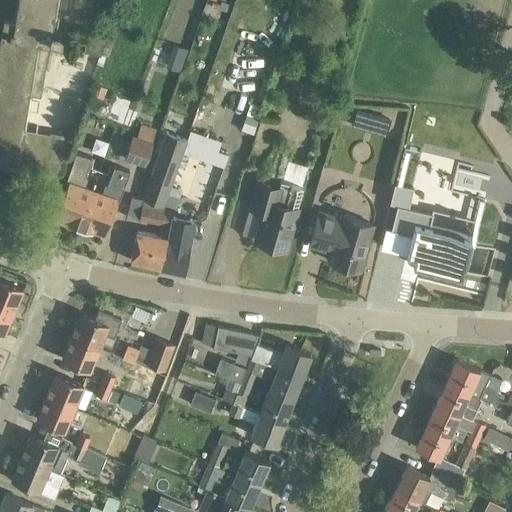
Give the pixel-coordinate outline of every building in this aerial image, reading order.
[(0,165),(18,169),(22,140),(19,139),(21,128),(24,128),(30,94),(41,96),(56,0),(17,0),(15,20),(4,18),(0,40),(0,165)] [(87,31),(84,51),(99,53),(100,53),(97,63),(102,65),(106,55),(108,55),(114,39),(103,34),(97,33),(94,32),(87,31)] [(183,59),(187,48),(174,44),(170,55),(183,59)] [(107,89),(107,87),(94,83),(94,84),(90,94),(103,98),(107,89)] [(353,123),(366,127),(371,111),(358,107),(353,123)] [(134,133),(125,158),(146,166),(155,141),(153,140),(157,129),(142,124),(138,135),(134,133)] [(202,158),(210,136),(189,129),(185,140),(181,150),(183,151),(202,158)] [(185,140),(166,133),(143,199),(131,196),(127,216),(139,219),(139,218),(163,224),(160,235),(137,230),(131,259),(161,266),(163,254),(166,255),(173,218),(175,212),(142,205),(144,199),(164,206),(165,203),(169,192),(183,151),(181,150),(185,140)] [(68,222),(81,227),(96,187),(85,183),(88,176),(85,175),(92,156),(77,151),(65,182),(68,183),(65,192),(58,215),(69,219),(68,222)] [(291,161),(286,183),(303,187),(308,165),(291,161)] [(96,187),(81,227),(92,231),(93,227),(104,231),(116,198),(119,199),(129,170),(116,165),(108,184),(105,183),(102,190),(96,187)] [(256,181),(249,206),(264,210),(256,239),(286,248),(303,188),(281,182),(279,187),(256,181)] [(394,182),(392,193),(411,198),(414,186),(394,182)] [(169,192),(165,203),(176,207),(179,196),(169,192)] [(414,256),(413,264),(462,272),(470,228),(428,220),(429,211),(393,204),(389,230),(410,233),(406,254),(414,256)] [(320,206),(309,243),(326,248),(328,243),(334,245),(329,260),(360,269),(374,222),(320,206)] [(176,219),(173,218),(166,255),(163,254),(161,266),(184,271),(188,252),(196,219),(177,215),(176,219)] [(0,304),(13,310),(22,287),(0,277),(0,304)] [(0,331),(3,333),(13,310),(0,304),(0,331)] [(81,311),(72,334),(99,345),(105,332),(114,336),(122,317),(99,308),(95,317),(81,311)] [(266,361),(302,375),(306,364),(306,365),(310,353),(286,343),(281,355),(264,348),(268,338),(260,334),(252,332),(217,324),(217,326),(215,339),(213,345),(251,354),(250,355),(266,361)] [(89,369),(99,345),(72,334),(62,358),(89,369)] [(157,336),(147,363),(164,369),(174,343),(157,336)] [(123,354),(134,358),(139,346),(128,342),(123,354)] [(266,361),(250,355),(246,367),(220,357),(215,372),(240,382),(242,378),(252,382),(256,373),(271,379),(268,388),(293,398),(298,387),(297,387),(302,375),(266,361)] [(501,391),(485,384),(490,373),(456,357),(456,358),(455,358),(451,368),(446,380),(482,397),(481,397),(495,404),(501,391)] [(105,371),(100,382),(111,387),(112,384),(119,387),(122,379),(116,377),(116,376),(105,371)] [(56,372),(46,395),(73,406),(83,383),(56,372)] [(222,397),(233,401),(243,405),(252,382),(242,378),(240,382),(237,391),(226,387),(222,397)] [(482,397),(446,380),(441,390),(440,390),(435,401),(436,401),(472,418),(473,417),(481,397),(482,397)] [(119,390),(111,387),(100,382),(96,393),(106,398),(106,397),(115,400),(119,390)] [(293,398),(268,388),(259,411),(284,420),(288,409),(289,409),(293,398)] [(210,411),(216,398),(195,390),(190,403),(210,411)] [(142,399),(123,391),(118,403),(137,412),(142,399)] [(64,429),(73,406),(46,395),(37,418),(64,429)] [(243,405),(233,401),(225,423),(235,427),(243,405)] [(472,418),(436,401),(435,401),(430,412),(431,412),(426,423),(450,434),(461,439),(466,428),(471,431),(466,442),(476,446),(486,424),(473,417),(472,418)] [(284,420),(259,411),(251,434),(275,443),(276,443),(280,432),(280,431),(284,420)] [(450,434),(426,423),(421,434),(420,434),(415,444),(416,445),(415,445),(440,457),(450,434)] [(509,450),(511,442),(511,436),(489,426),(483,438),(509,450)] [(80,431),(75,442),(85,446),(89,436),(80,431)] [(21,455),(49,467),(60,471),(69,449),(58,444),(49,440),(31,432),(21,455)] [(222,432),(218,441),(228,446),(235,449),(239,439),(222,432)] [(106,455),(85,446),(75,442),(69,454),(80,458),(79,460),(90,465),(88,468),(99,472),(106,455)] [(466,469),(476,446),(466,442),(456,464),(466,469)] [(146,460),(150,453),(136,447),(133,454),(146,460)] [(214,449),(209,461),(219,465),(224,454),(214,449)] [(227,455),(222,466),(259,482),(264,472),(269,461),(268,461),(269,460),(245,449),(240,461),(227,455)] [(49,467),(21,455),(11,479),(54,496),(59,486),(44,480),(49,467)] [(254,493),(259,482),(222,466),(222,467),(219,466),(219,465),(209,461),(199,483),(208,487),(210,488),(215,477),(230,484),(225,494),(250,504),(255,494),(254,493)] [(419,498),(434,506),(435,505),(438,507),(444,497),(450,499),(458,481),(432,468),(429,475),(407,463),(406,464),(400,475),(401,475),(395,486),(419,498)] [(394,511),(411,511),(419,498),(395,486),(390,496),(389,496),(384,506),(384,507),(394,511)] [(210,488),(208,487),(205,493),(198,508),(207,511),(246,511),(249,505),(250,505),(250,504),(225,494),(210,488)] [(0,511),(42,511),(44,508),(6,492),(0,506),(0,511)] [(156,508),(166,511),(178,511),(182,504),(161,495),(156,508)]
